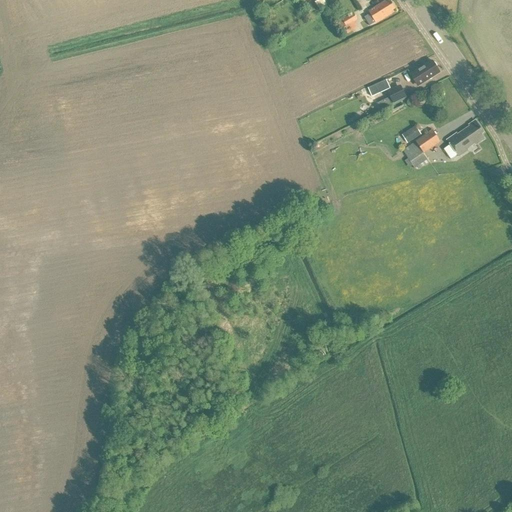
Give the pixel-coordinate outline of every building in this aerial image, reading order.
[(388,1),(369,13),(370,15),(365,18),(370,27),(376,24),(392,14),(391,12),(395,10),(391,2),(389,3),(388,1)] [(353,13),(342,21),(346,27),(344,29),(347,34),(357,28),(354,23),(358,20),(353,13)] [(433,61),(411,75),(417,85),(425,80),(426,82),(440,73),(433,61)] [(387,79),(369,87),(372,95),(390,87),(387,79)] [(400,85),(387,92),(393,105),(407,98),(400,85)] [(474,120),(469,124),(469,126),(457,135),(456,132),(446,139),(459,157),(468,150),(475,144),(476,146),(485,140),(481,134),(483,132),(474,120)] [(416,127),(402,135),(407,144),(421,135),(416,127)] [(424,154),(440,143),(432,131),(402,151),(414,169),(417,167),(419,170),(429,163),(424,154)]
